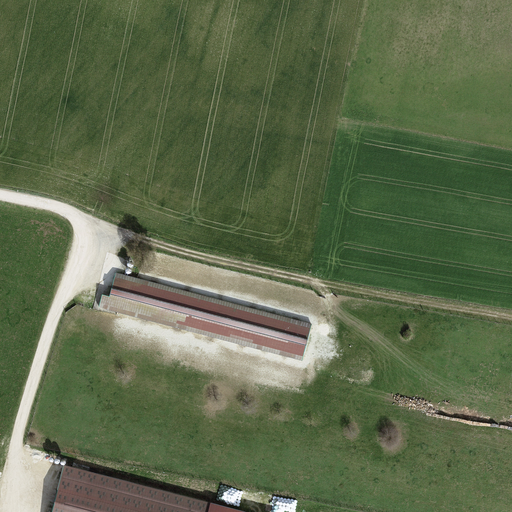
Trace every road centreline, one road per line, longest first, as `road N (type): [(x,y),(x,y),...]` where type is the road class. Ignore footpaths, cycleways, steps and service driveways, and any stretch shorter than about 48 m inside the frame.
road 1 (track): [(511,319),(320,286),(89,223)]
road 2 (track): [(89,223),(48,328),(5,481)]
